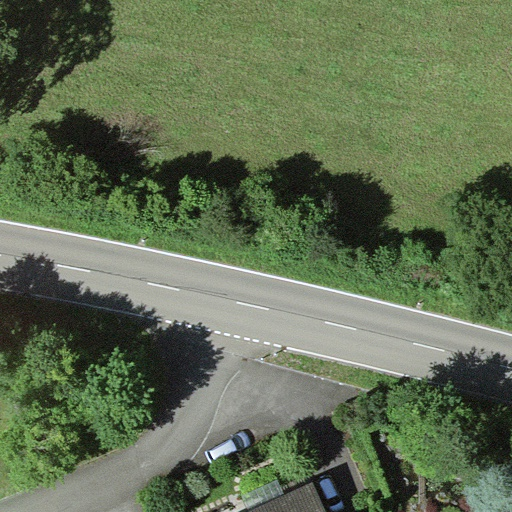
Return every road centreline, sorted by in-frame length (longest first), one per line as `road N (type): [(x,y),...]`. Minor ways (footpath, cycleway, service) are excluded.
road 1 (secondary): [(215,297),(511,368)]
road 2 (residential): [(57,511),(170,442),(205,366),(215,297)]
road 3 (secondary): [(0,254),(215,297)]
